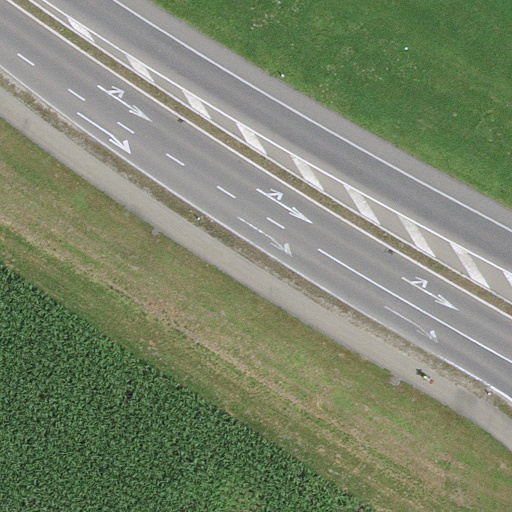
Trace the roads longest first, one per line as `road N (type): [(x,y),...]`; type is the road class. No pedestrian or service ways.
road 1 (primary): [(511,251),(79,0)]
road 2 (primary): [(0,27),(55,73),(312,240)]
road 3 (primary): [(312,240),(511,381)]
road 4 (primary): [(312,240),(511,343)]
